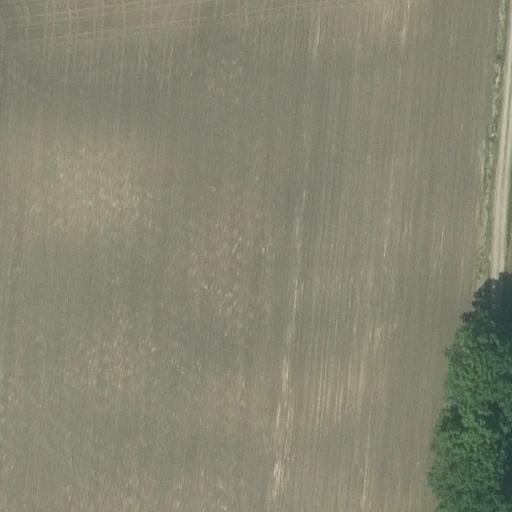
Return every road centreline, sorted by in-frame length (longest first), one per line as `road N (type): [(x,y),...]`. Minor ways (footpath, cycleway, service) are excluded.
road 1 (track): [(491,362),(511,119)]
road 2 (track): [(476,511),(491,362)]
